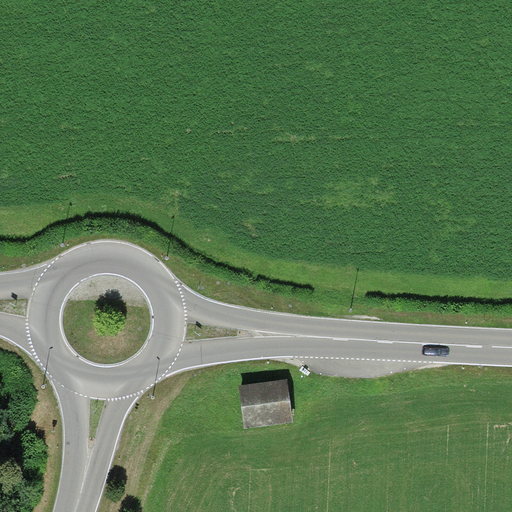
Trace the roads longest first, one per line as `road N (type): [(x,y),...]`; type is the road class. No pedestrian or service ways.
road 1 (primary): [(280,334),(511,347)]
road 2 (primary): [(68,511),(99,382)]
road 3 (primary): [(153,361),(280,334)]
road 4 (primary): [(280,334),(162,291)]
